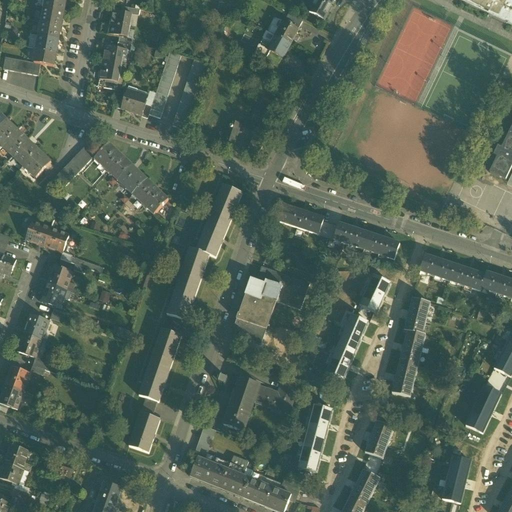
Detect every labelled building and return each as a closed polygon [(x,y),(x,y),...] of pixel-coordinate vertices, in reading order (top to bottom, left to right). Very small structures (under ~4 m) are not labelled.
[(66,0),(64,0),(45,0),(44,10),(63,14),(66,0)] [(316,0),(310,13),(324,21),(329,12),(328,12),(333,0),(316,0)] [(511,0),(458,0),(511,26),(511,0)] [(140,11),(128,9),(127,15),(132,16),(138,17),(140,11)] [(63,14),(44,10),(41,24),(61,27),(63,14)] [(127,15),(113,12),(108,36),(120,38),(128,40),(132,16),(127,15)] [(303,21),(290,14),(285,23),(298,30),(303,21)] [(285,23),(283,22),(275,37),(290,45),(298,30),(285,23)] [(61,27),(41,24),(39,37),(58,41),(61,27)] [(275,37),(267,33),(263,40),(271,44),(275,37)] [(58,41),(39,37),(36,51),(56,55),(58,41)] [(290,45),(275,37),(271,44),(272,44),(268,51),(268,52),(273,55),(282,59),(282,60),(290,45)] [(128,40),(120,38),(119,44),(131,46),(133,41),(128,40)] [(131,46),(119,44),(118,50),(123,51),(123,52),(130,53),(131,46)] [(268,51),(260,47),(255,55),(266,62),(269,55),(272,56),(273,55),(268,52),(268,51)] [(118,50),(106,48),(102,70),(119,74),(123,52),(123,51),(118,50)] [(56,55),(36,51),(34,65),(35,65),(41,66),(53,68),(56,55)] [(181,57),(170,54),(168,59),(179,63),(181,57)] [(273,55),(272,56),(269,55),(266,62),(277,69),(282,59),(273,55)] [(179,63),(168,59),(166,65),(177,69),(179,63)] [(206,66),(194,62),(193,67),(204,71),(206,66)] [(177,69),(166,65),(164,71),(176,74),(177,69)] [(204,71),(193,67),(191,73),(202,76),(204,71)] [(119,74),(102,70),(100,81),(105,82),(105,83),(115,85),(115,84),(117,84),(118,78),(119,78),(119,74)] [(176,74),(164,71),(162,76),(174,80),(176,74)] [(202,76),(191,73),(189,78),(200,82),(202,76)] [(174,80),(162,76),(161,82),(172,86),(174,80)] [(200,82),(189,78),(187,84),(198,87),(200,82)] [(172,86),(161,82),(159,88),(170,91),(172,86)] [(198,87),(187,84),(185,89),(197,93),(198,87)] [(170,91),(159,88),(157,93),(168,97),(170,91)] [(197,93),(185,89),(183,94),(195,98),(197,93)] [(148,97),(127,91),(120,111),(141,118),(148,97)] [(168,97),(157,93),(155,99),(166,103),(168,97)] [(195,98),(183,94),(181,100),(193,104),(195,98)] [(166,103),(155,99),(153,105),(164,108),(166,103)] [(193,104),(181,100),(180,105),(191,109),(193,104)] [(164,108),(153,105),(151,110),(162,114),(164,108)] [(191,109),(180,105),(178,111),(189,115),(191,109)] [(160,120),(162,114),(151,110),(149,116),(160,120)] [(189,115),(178,111),(176,116),(187,120),(189,115)] [(187,120),(176,116),(174,122),(186,126),(187,120)] [(6,121),(0,127),(0,145),(2,147),(17,131),(6,121)] [(174,122),(172,127),(184,131),(186,126),(174,122)] [(240,126),(231,123),(225,142),(234,145),(240,126)] [(511,129),(502,150),(499,148),(494,158),(497,160),(490,175),(506,183),(511,170),(511,129)] [(17,131),(2,147),(13,157),(28,141),(17,131)] [(264,146),(253,140),(247,151),(258,157),(264,146)] [(28,141),(13,157),(23,167),(38,151),(28,141)] [(132,167),(109,145),(95,160),(118,182),(132,167)] [(97,154),(88,146),(84,150),(93,159),(97,154)] [(93,159),(84,150),(80,154),(89,163),(93,159)] [(38,151),(23,167),(36,180),(51,164),(38,151)] [(89,163),(80,154),(77,158),(86,167),(89,163)] [(86,167),(77,158),(73,162),(82,170),(86,167)] [(82,170),(73,162),(69,166),(78,174),(82,170)] [(78,174),(69,166),(66,170),(75,178),(78,174)] [(147,181),(132,167),(118,182),(133,196),(147,181)] [(75,178),(66,170),(62,174),(71,182),(75,178)] [(71,182),(62,174),(58,178),(67,187),(71,182)] [(67,187),(58,178),(53,182),(63,191),(67,187)] [(147,181),(133,196),(154,216),(168,201),(147,181)] [(241,195),(222,187),(209,220),(228,227),(241,195)] [(324,220),(283,206),(278,223),(319,236),(322,225),(324,220)] [(228,227),(209,220),(196,252),(209,257),(215,259),(228,227)] [(42,226),(33,223),(26,242),(44,248),(50,231),(42,228),(42,226)] [(337,230),(322,225),(319,236),(334,241),(337,230)] [(369,235),(339,225),(337,230),(334,241),(334,242),(364,252),(369,235)] [(69,236),(58,232),(58,234),(50,231),(44,248),(62,255),(69,236)] [(10,239),(0,235),(0,255),(4,257),(10,239)] [(399,245),(369,235),(364,252),(394,262),(399,245)] [(196,253),(189,250),(178,283),(197,290),(209,257),(196,252),(196,253)] [(4,257),(0,255),(0,273),(10,277),(16,261),(4,257)] [(455,267),(425,257),(420,273),(450,283),(455,267)] [(86,270),(75,266),(73,271),(84,275),(86,270)] [(73,273),(54,267),(47,285),(64,291),(67,283),(69,284),(73,273)] [(486,277),(455,267),(450,283),(480,293),(481,291),(486,277)] [(309,286),(262,270),(257,282),(251,280),(246,297),(245,297),(239,315),(238,315),(237,321),(240,322),(234,339),(249,344),(255,327),(266,331),(276,303),(300,312),(309,286)] [(511,298),(511,282),(487,274),(486,277),(481,291),(511,301),(511,298)] [(390,285),(374,278),(361,307),(376,314),(390,285)] [(197,290),(178,283),(167,317),(186,323),(197,290)] [(64,291),(47,285),(41,303),(60,309),(64,299),(62,298),(64,291)] [(102,291),(99,301),(108,303),(111,294),(102,291)] [(430,305),(413,301),(405,332),(408,333),(422,336),(430,305)] [(54,311),(52,316),(64,320),(66,315),(54,311)] [(49,323),(30,316),(23,334),(40,340),(43,333),(45,333),(49,323)] [(62,325),(64,320),(52,316),(50,321),(62,325)] [(368,324),(352,317),(339,347),(355,354),(368,324)] [(129,338),(130,330),(115,328),(114,336),(129,338)] [(181,338),(162,331),(151,364),(170,371),(181,338)] [(422,336),(408,333),(400,363),(417,368),(425,337),(422,336)] [(40,340),(23,334),(17,352),(36,359),(40,349),(37,348),(40,340)] [(511,373),(511,337),(495,369),(510,377),(511,373)] [(355,354),(339,347),(326,375),(343,382),(355,354)] [(35,362),(33,367),(45,372),(47,366),(35,362)] [(417,368),(400,363),(392,394),(409,398),(417,368)] [(170,371),(151,364),(139,397),(159,404),(170,371)] [(43,377),(45,372),(33,367),(31,373),(43,377)] [(30,374),(12,368),(5,386),(21,392),(24,384),(26,385),(30,374)] [(228,379),(221,376),(218,384),(225,387),(228,379)] [(260,386),(240,379),(224,426),(243,433),(254,403),(259,387),(260,386)] [(297,390),(281,384),(278,394),(272,409),(271,413),(287,418),(297,390)] [(21,392),(5,386),(0,399),(0,404),(17,410),(21,400),(19,399),(21,392)] [(278,394),(259,387),(254,403),(272,409),(278,394)] [(485,387),(466,427),(482,434),(500,395),(485,387)] [(349,416),(361,420),(365,411),(352,407),(349,416)] [(332,412),(315,408),(307,439),(324,443),(332,412)] [(160,422),(140,415),(129,447),(148,454),(160,422)] [(377,424),(365,454),(382,461),(393,430),(377,424)] [(347,425),(342,436),(353,440),(358,429),(347,425)] [(215,432),(204,428),(202,434),(213,437),(215,432)] [(213,437),(202,434),(200,439),(212,443),(213,437)] [(212,443),(200,439),(198,445),(210,449),(212,443)] [(324,443),(307,439),(299,469),(316,474),(324,443)] [(210,449),(198,445),(196,450),(208,454),(210,449)] [(30,454),(11,447),(5,464),(23,471),(26,465),(29,455),(30,454)] [(207,455),(196,451),(194,459),(198,460),(198,459),(204,461),(207,455)] [(38,458),(29,455),(26,465),(34,468),(38,458)] [(207,455),(204,461),(228,471),(231,465),(207,455)] [(204,461),(198,459),(198,460),(190,478),(220,490),(228,471),(204,461)] [(470,463),(453,459),(443,501),(460,505),(470,463)] [(23,471),(5,464),(0,477),(0,480),(18,487),(23,471)] [(245,471),(231,465),(228,471),(243,476),(245,471)] [(243,476),(228,471),(220,490),(243,499),(251,480),(243,476)] [(363,472),(349,501),(364,509),(379,480),(363,472)] [(260,477),(253,474),(251,480),(258,483),(260,477)] [(301,485),(286,479),(284,484),(299,490),(301,485)] [(258,483),(251,480),(243,499),(265,508),(273,489),(258,483)] [(283,484),(280,491),(273,489),(265,508),(274,511),(285,511),(289,501),(293,492),(298,494),(299,491),(299,490),(284,484),(283,484)] [(104,491),(102,497),(100,496),(95,511),(97,511),(96,511),(112,511),(115,506),(116,506),(121,490),(104,485),(102,490),(104,491)] [(14,490),(11,497),(20,501),(24,502),(27,494),(14,490)] [(298,494),(293,492),(289,501),(294,503),(298,494)] [(511,511),(511,493),(511,492),(500,511),(511,511)] [(20,501),(11,497),(9,503),(18,507),(20,501)] [(349,501),(343,511),(362,511),(364,509),(349,501)] [(7,511),(10,506),(0,502),(0,511),(7,511)]
